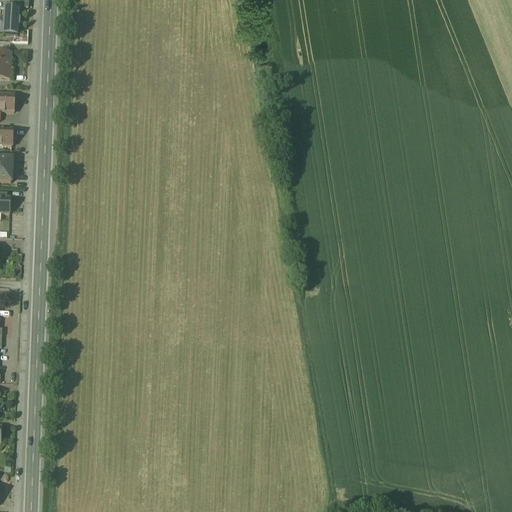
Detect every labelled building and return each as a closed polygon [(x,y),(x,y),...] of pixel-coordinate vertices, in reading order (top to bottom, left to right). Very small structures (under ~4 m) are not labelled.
[(3,37),(17,38),(18,11),(5,10),(3,37)] [(0,55),(0,81),(10,82),(11,56),(0,55)] [(14,97),(0,96),(0,114),(14,115),(14,97)] [(13,132),(0,130),(0,147),(12,149),(13,132)] [(11,162),(0,161),(0,183),(11,184),(11,162)] [(7,197),(0,196),(0,219),(0,217),(10,217),(10,201),(7,201),(7,197)]
